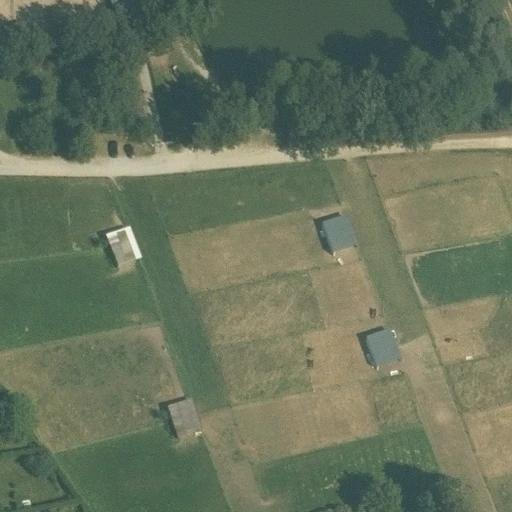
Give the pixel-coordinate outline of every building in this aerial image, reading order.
[(23,25),(0,29),(3,48),(0,48),(0,59),(29,55),(23,25)] [(140,113),(129,116),(133,130),(144,127),(140,113)] [(345,219),(321,228),(332,258),(356,249),(345,219)] [(106,240),(116,269),(139,261),(128,232),(106,240)] [(365,342),(376,369),(400,360),(389,333),(365,342)] [(167,410),(177,439),(200,432),(191,402),(167,410)]
